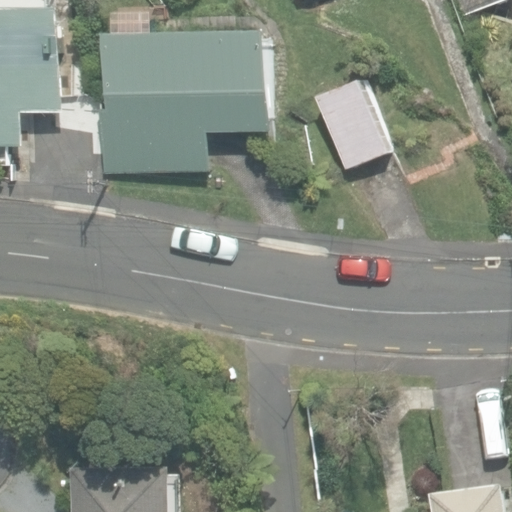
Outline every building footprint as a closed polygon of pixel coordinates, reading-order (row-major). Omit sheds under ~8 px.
[(456,0),(462,16),(506,0),(456,0)] [(0,148),(30,148),(30,113),(70,113),(71,8),(0,7),(0,148)] [(104,109),(104,175),(214,173),(214,134),(242,133),(280,133),(279,32),(265,32),(265,23),(242,23),(157,24),(157,34),(110,35),(111,109),(104,109)] [(323,99),(349,171),(395,154),(369,82),(323,99)] [(187,511),(187,465),(77,465),(77,511),(187,511)] [(511,511),(511,510),(508,484),(437,495),(439,511),(511,511)]
